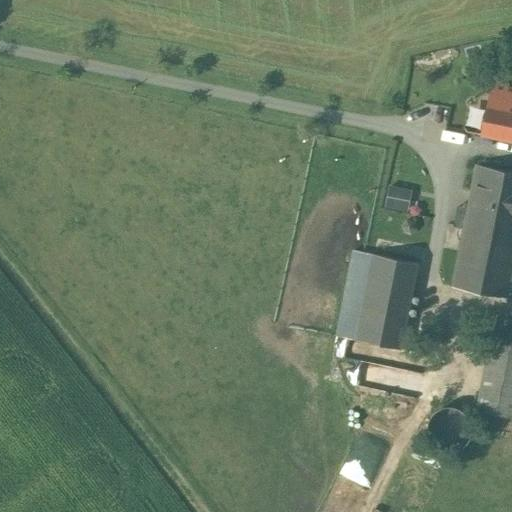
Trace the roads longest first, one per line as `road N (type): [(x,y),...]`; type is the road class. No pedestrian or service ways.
road 1 (track): [(201,511),(0,260)]
road 2 (track): [(367,511),(434,390)]
